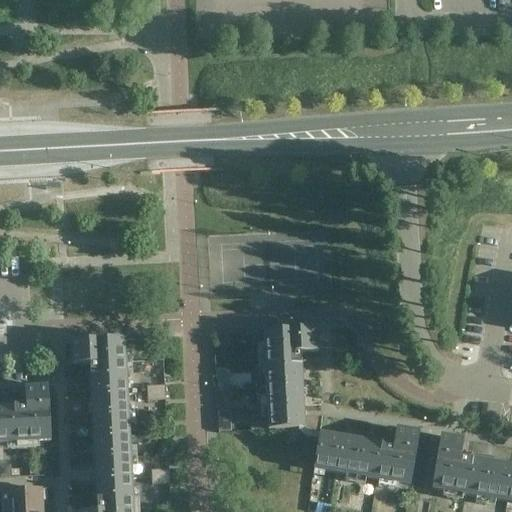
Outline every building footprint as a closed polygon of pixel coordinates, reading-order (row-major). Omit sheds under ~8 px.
[(304,430),(301,380),(300,355),(318,354),(317,331),(263,334),(268,424),(250,425),(251,432),(268,432),(304,430)] [(132,511),(129,438),(124,341),(70,344),(71,367),(89,366),(90,376),(96,511),(132,511)] [(165,394),(165,387),(147,388),(147,395),(165,394)] [(50,443),(48,389),(25,390),(25,408),(21,408),(0,409),(0,462),(4,463),(3,445),(50,443)] [(165,401),(165,394),(147,395),(147,402),(165,401)] [(410,487),(419,434),(396,430),(393,448),(383,446),(384,440),(341,433),(340,439),(319,436),(318,445),(313,471),(410,487)] [(511,467),(493,465),(493,459),(471,455),(470,461),(460,459),(463,442),(440,438),(431,491),(511,504),(511,467)] [(169,478),(169,471),(151,472),(151,479),(169,478)] [(170,485),(169,478),(151,479),(152,486),(170,485)] [(315,508),(318,489),(310,488),(307,507),(315,508)] [(42,511),(41,499),(46,499),(46,490),(3,493),(3,511),(42,511)]
